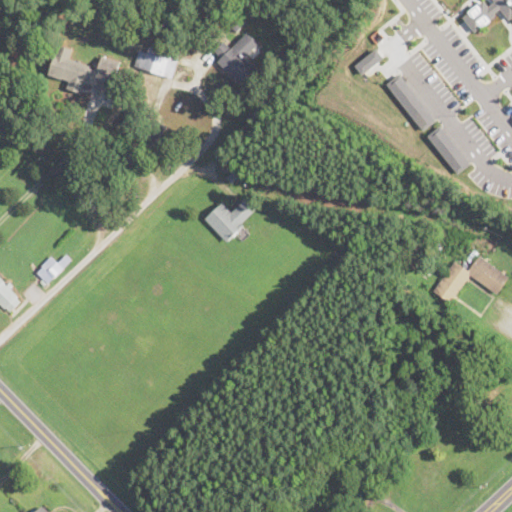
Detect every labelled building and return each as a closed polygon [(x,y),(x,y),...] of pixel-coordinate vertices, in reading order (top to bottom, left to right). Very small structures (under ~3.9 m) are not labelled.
[(511,0),(511,17),(510,19),(501,7),(495,12),(497,14),(491,19),(492,20),(482,28),(481,27),(475,31),(463,16),(469,11),(468,10),(478,2),(479,4),(483,0),(485,0),(489,5),(495,0),(511,0)] [(246,21),(236,32),(226,21),(236,12),(246,21)] [(260,43),(245,57),(256,68),(240,84),(218,62),(222,58),(215,50),(217,48),(216,46),(221,41),(222,43),(224,41),(232,48),(249,32),(260,43)] [(150,45),(179,54),(172,77),(135,65),(140,49),(148,52),(150,45)] [(363,74),(356,64),(377,47),(385,57),(363,74)] [(95,69),(89,84),(85,83),(84,85),(49,74),(56,53),(89,65),(89,67),(95,69)] [(120,62),(116,78),(114,78),(109,93),(93,87),(98,73),(97,73),(103,56),(120,62)] [(437,119),(424,130),(387,83),(401,72),(437,119)] [(136,125),(123,120),(127,110),(131,112),(134,103),(143,106),(136,125)] [(167,127),(153,145),(142,136),(156,119),(167,127)] [(472,163),(458,173),(428,135),(441,124),(472,163)] [(239,175),(233,183),(227,178),(233,171),(239,175)] [(258,208),(242,223),(244,225),(228,241),(206,219),(222,203),(232,212),(248,197),(258,208)] [(71,258),(48,283),(38,273),(38,271),(43,266),(41,265),(51,255),(58,262),(66,254),(71,258)] [(480,255),(509,276),(497,293),(471,274),(451,303),(434,291),(455,261),(469,271),(480,255)] [(0,303),(9,312),(23,298),(0,274),(0,303)]
